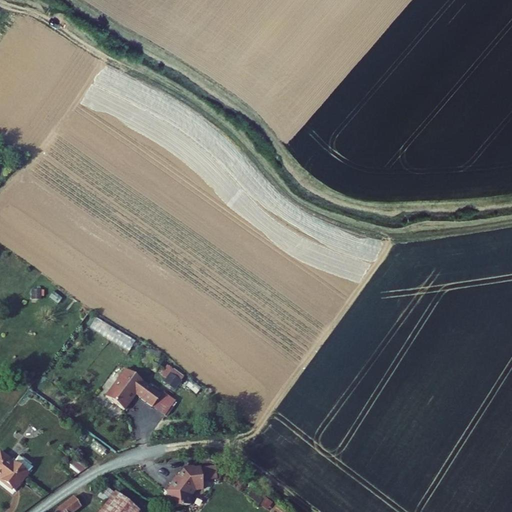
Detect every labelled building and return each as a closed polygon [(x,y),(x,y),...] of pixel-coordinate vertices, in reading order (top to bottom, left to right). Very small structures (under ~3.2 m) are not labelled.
[(175,390),(184,378),(167,365),(158,377),(175,390)] [(135,394),(151,407),(164,417),(172,406),(175,402),(169,398),(163,393),(160,396),(126,369),(105,396),(123,410),(135,394)] [(15,469),(2,459),(0,460),(0,486),(15,498),(34,474),(20,463),(15,469)] [(70,472),(78,479),(91,472),(78,461),(70,472)] [(170,511),(191,511),(191,505),(197,499),(206,499),(206,478),(199,478),(199,476),(188,476),(188,478),(170,496),(170,506),(170,511)] [(99,502),(108,508),(105,511),(134,511),(117,498),(108,491),(99,502)] [(85,511),(87,511),(77,498),(73,500),(60,510),(57,511),(85,511)]
